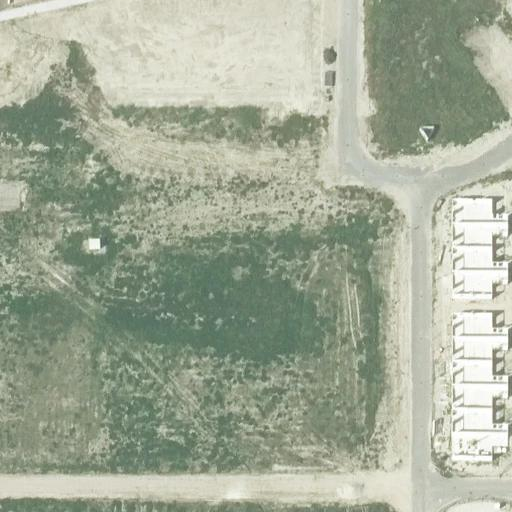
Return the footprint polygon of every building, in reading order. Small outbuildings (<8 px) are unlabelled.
[(134,171),(244,171),(244,82),(122,82),(122,46),(44,45),(44,57),(0,57),(0,146),(44,147),(44,184),(134,184),(134,171)] [(421,47),(409,48),(409,56),(421,56),(421,47)] [(374,48),(374,58),(386,58),(387,48),(374,48)] [(365,71),(365,127),(385,127),(385,148),(408,148),(408,149),(409,149),(409,102),(394,102),(394,71),(365,71)] [(478,92),(478,117),(497,104),(485,87),(478,92)] [(432,102),(431,148),(454,148),(454,149),(455,149),(455,127),(478,127),(478,117),(478,92),(453,92),(453,102),(432,102)] [(409,102),(409,149),(423,149),(423,148),(431,148),(432,102),(409,102)] [(464,201),(450,201),(450,215),(450,227),(507,227),(507,217),(492,217),(492,202),(464,202),(464,201)] [(450,227),(450,251),(492,251),(492,237),(508,237),(507,227),(450,227)] [(98,242),(88,242),(88,251),(99,250),(98,242)] [(449,262),(450,275),(507,275),(507,265),(492,265),(492,251),(450,251),(450,262),(449,262)] [(450,275),(450,300),(492,300),(492,285),(508,285),(507,275),(450,275)] [(449,341),(507,341),(507,331),(492,331),(492,316),(450,316),(450,341),(449,341)] [(507,341),(449,341),(450,354),(450,365),(492,365),(492,351),(507,351),(507,341)] [(450,365),(450,389),(507,389),(507,379),(492,379),(492,365),(450,365)] [(450,389),(450,413),(492,413),(492,399),(507,399),(507,389),(450,389)] [(29,404),(29,432),(89,432),(89,404),(29,404)] [(450,413),(450,437),(507,437),(507,427),(492,427),(492,413),(450,413)] [(450,449),(449,449),(450,462),(464,462),(492,462),(492,447),(507,447),(507,437),(450,437),(450,449)]
